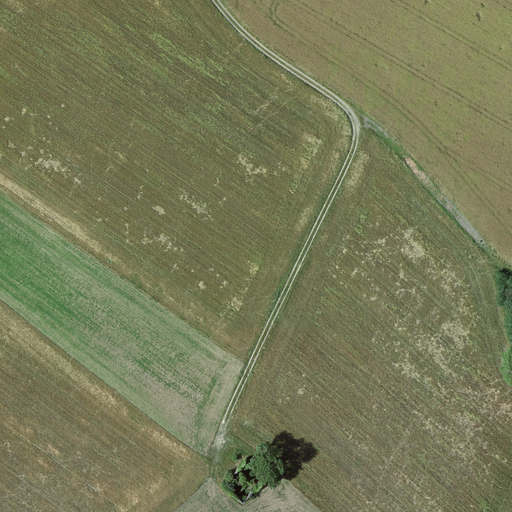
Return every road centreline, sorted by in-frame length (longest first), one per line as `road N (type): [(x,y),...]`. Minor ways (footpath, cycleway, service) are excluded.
road 1 (track): [(215,0),(250,38),(346,108),(357,127),(223,433)]
road 2 (track): [(498,265),(413,166),(346,108)]
